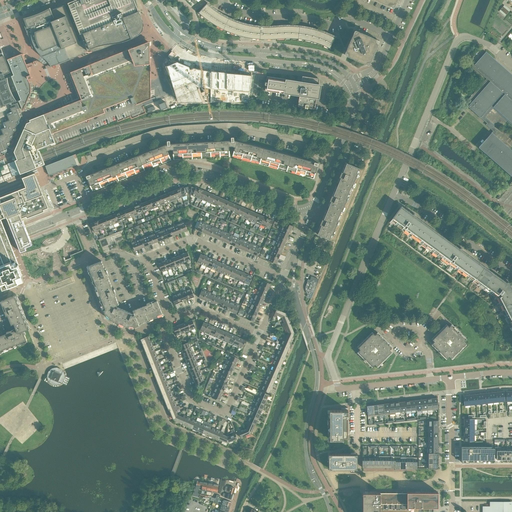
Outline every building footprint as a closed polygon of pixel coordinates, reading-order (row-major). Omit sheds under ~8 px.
[(139,11),(138,11),(135,0),(79,0),(76,1),(70,4),(69,4),(25,21),(25,23),(24,23),(27,29),(28,28),(29,30),(26,31),(30,40),(30,42),(31,43),(31,45),(32,44),(41,56),(42,57),(45,60),(46,61),(47,62),(50,66),(50,67),(66,61),(88,52),(87,51),(92,49),(93,51),(92,52),(119,41),(128,36),(136,33),(138,32),(139,30),(140,29),(141,27),(141,25),(139,10),(139,11)] [(328,35),(321,32),(314,30),(307,28),(299,27),(292,26),(284,26),(270,27),(264,27),(260,27),(254,26),(247,25),(241,24),(237,22),(233,21),(229,19),(225,17),(221,15),(217,12),(213,10),(210,7),(206,4),(199,12),(198,12),(198,13),(204,18),(210,22),(216,26),(220,28),(223,30),(230,33),(237,35),(245,37),(252,39),(259,39),(264,40),(271,40),(285,39),(291,39),(298,39),(301,40),(305,40),(308,41),(311,42),(314,43),(318,44),(320,45),(324,46),(330,49),(330,48),(335,38),(328,35)] [(506,15),(509,12),(503,7),(500,10),(506,15)] [(370,62),(378,44),(379,42),(379,41),(378,40),(376,39),(358,32),(356,31),(355,31),(354,31),(353,33),(345,52),(344,54),(344,55),(345,55),(345,56),(347,56),(365,64),(367,65),(368,65),(369,65),(370,62)] [(44,114),(44,115),(46,121),(47,122),(51,134),(105,113),(104,109),(112,106),(114,113),(117,120),(118,122),(130,117),(131,119),(146,113),(143,106),(159,100),(159,98),(158,96),(151,99),(151,98),(151,95),(151,94),(151,92),(151,91),(151,88),(151,82),(150,44),(150,41),(147,42),(71,72),(71,73),(81,99),(46,113),(44,114)] [(0,151),(6,149),(8,146),(7,143),(9,142),(11,138),(10,136),(12,135),(14,131),(13,129),(15,128),(17,124),(16,122),(18,121),(20,117),(19,115),(22,114),(21,112),(23,111),(23,110),(20,103),(15,105),(15,104),(14,102),(16,101),(16,100),(15,99),(14,98),(13,97),(11,93),(10,89),(9,85),(8,82),(7,78),(12,76),(2,51),(0,48),(0,47),(0,151)] [(511,74),(486,52),(473,67),(477,71),(486,79),(468,99),(471,102),(467,106),(487,123),(485,125),(493,131),(486,139),(481,137),(487,130),(466,111),(458,120),(461,122),(455,129),(474,145),(479,139),(484,141),(478,147),(511,177),(511,74)] [(8,59),(8,60),(14,75),(12,76),(21,100),(19,101),(20,102),(20,103),(23,110),(30,96),(30,94),(31,92),(31,91),(31,89),(31,87),(31,86),(30,84),(30,82),(28,79),(32,78),(30,75),(27,67),(27,65),(26,65),(22,54),(21,54),(15,56),(8,59)] [(177,62),(167,66),(181,102),(248,102),(252,75),(207,71),(203,71),(200,70),(196,69),(192,68),(189,67),(177,62)] [(319,99),(321,85),(318,85),(319,79),(302,76),(301,82),(267,76),(266,82),(265,82),(264,84),(265,85),(265,91),(299,96),(299,99),(298,106),(305,108),(305,109),(307,109),(307,108),(315,109),(316,101),(316,98),(319,99)] [(161,110),(167,108),(165,102),(159,104),(161,110)] [(17,144),(14,152),(16,155),(17,159),(15,160),(17,164),(18,167),(19,171),(20,174),(24,173),(26,172),(32,169),(34,168),(35,168),(36,168),(38,167),(40,166),(45,164),(43,161),(43,159),(41,156),(41,154),(39,151),(38,151),(38,149),(43,147),(45,146),(55,143),(55,142),(53,137),(51,134),(47,122),(46,121),(44,115),(44,114),(30,120),(30,122),(27,123),(19,141),(19,140),(17,144)] [(318,163),(237,141),(237,139),(237,138),(237,137),(236,137),(227,137),(227,141),(201,142),(201,159),(206,158),(206,159),(207,159),(207,158),(215,158),(224,157),(224,158),(225,158),(224,157),(230,157),(229,147),(231,146),(235,147),(232,157),(237,158),(237,159),(238,158),(246,161),(247,161),(254,163),(255,163),(264,166),(265,166),(272,168),(273,168),(281,170),(282,171),(282,170),(291,173),(292,173),(299,175),(300,175),(308,177),(308,178),(309,178),(314,179),(318,163)] [(157,166),(165,162),(166,163),(166,162),(171,160),(167,151),(170,150),(173,150),(173,160),(178,160),(179,160),(188,159),(188,160),(188,159),(196,159),(197,159),(201,159),(201,142),(174,144),(174,140),(165,141),(164,141),(164,142),(163,142),(163,143),(164,145),(86,176),(92,191),(97,189),(97,190),(98,189),(97,189),(106,186),(113,183),(114,183),(123,179),(124,179),(123,179),(131,176),(132,176),(139,173),(140,173),(140,172),(149,169),(150,169),(157,166),(158,166),(157,166)] [(73,155),(45,166),(49,176),(77,165),(73,155)] [(352,188),(358,173),(357,173),(359,168),(345,163),(335,186),(349,192),(351,187),(352,188)] [(48,208),(43,194),(35,173),(22,178),(25,186),(24,188),(0,197),(0,200),(1,203),(0,204),(0,205),(0,278),(4,288),(24,280),(16,258),(10,244),(8,238),(5,231),(1,219),(3,218),(5,217),(7,219),(11,228),(14,236),(16,242),(20,252),(27,249),(26,246),(32,244),(29,237),(26,231),(24,225),(24,223),(22,219),(26,217),(27,219),(44,212),(43,210),(48,208)] [(342,211),(346,202),(348,197),(347,196),(349,192),(335,186),(326,210),(339,215),(341,211),(342,211)] [(188,192),(188,187),(187,187),(184,188),(183,187),(179,189),(182,197),(187,196),(186,193),(188,192)] [(197,198),(201,189),(196,187),(195,188),(192,187),(191,187),(191,192),(193,193),(192,196),(197,198)] [(182,197),(179,189),(174,191),(177,199),(182,197)] [(202,200),(205,191),(201,189),(197,198),(202,200)] [(177,199),(174,191),(169,193),(173,201),(177,199)] [(206,202),(210,193),(205,191),(202,200),(206,202)] [(173,201),(169,193),(164,194),(168,203),(173,201)] [(211,204),(215,195),(210,193),(206,202),(211,204)] [(168,203),(164,194),(160,196),(163,205),(168,203)] [(216,206),(219,197),(215,195),(211,204),(216,206)] [(163,205),(160,196),(155,198),(158,207),(163,205)] [(220,208),(224,199),(219,197),(216,206),(220,208)] [(158,207),(155,198),(150,200),(153,209),(158,207)] [(225,210),(229,201),(224,199),(220,208),(225,210)] [(153,209),(150,200),(145,202),(149,211),(153,209)] [(230,212),(231,210),(234,203),(229,201),(225,210),(230,212)] [(149,211),(145,202),(139,204),(138,205),(141,211),(142,211),(143,210),(144,213),(149,211)] [(237,215),(240,206),(234,204),(234,203),(231,210),(233,211),(232,213),(237,215)] [(142,213),(141,211),(138,205),(133,207),(137,215),(142,213)] [(241,217),(245,208),(240,206),(237,215),(241,217)] [(137,215),(133,207),(129,208),(132,217),(137,215)] [(132,217),(129,208),(124,210),(127,219),(132,217)] [(246,219),(250,210),(245,208),(241,217),(246,219)] [(436,236),(413,219),(416,215),(415,214),(413,214),(410,217),(399,209),(389,223),(391,221),(427,247),(436,236)] [(127,219),(124,210),(119,212),(123,221),(127,219)] [(250,221),(254,212),(250,210),(246,219),(250,221)] [(338,220),(337,220),(339,215),(326,210),(320,225),(321,225),(317,235),(329,239),(331,235),(332,235),(338,220)] [(123,221),(119,212),(115,214),(118,223),(123,221)] [(255,223),(259,215),(254,212),(250,221),(255,223)] [(118,223),(115,214),(110,216),(113,225),(118,223)] [(260,225),(264,217),(259,215),(255,223),(260,225)] [(113,225),(110,216),(105,218),(108,226),(113,225)] [(265,227),(268,219),(264,217),(260,225),(265,227)] [(108,226),(105,218),(100,220),(104,228),(108,226)] [(269,229),(273,221),(268,219),(265,227),(269,229)] [(104,228),(100,220),(96,222),(99,230),(104,228)] [(187,230),(184,221),(179,223),(182,232),(187,230)] [(201,232),(205,223),(200,221),(196,230),(201,232)] [(99,230),(96,222),(91,224),(94,232),(99,230)] [(290,231),(292,226),(284,222),(282,227),(290,231)] [(182,232),(179,223),(174,225),(177,234),(182,232)] [(206,234),(210,225),(205,223),(201,232),(206,234)] [(177,234),(174,225),(169,227),(173,236),(177,234)] [(211,236),(214,227),(210,225),(206,234),(211,236)] [(173,236),(169,227),(164,229),(168,238),(173,236)] [(215,238),(219,229),(214,227),(211,236),(215,238)] [(290,231),(282,227),(280,232),(288,236),(290,231)] [(168,238),(164,229),(160,231),(163,240),(168,238)] [(220,240),(224,231),(219,229),(215,238),(220,240)] [(163,240),(160,231),(155,233),(158,241),(163,240)] [(225,242),(228,233),(224,231),(220,240),(225,242)] [(288,236),(280,232),(278,236),(286,240),(288,236)] [(158,241),(155,233),(150,235),(154,243),(158,241)] [(229,244),(233,235),(228,233),(225,242),(229,244)] [(154,243),(150,235),(145,236),(149,245),(154,243)] [(234,246),(238,238),(233,235),(229,244),(234,246)] [(149,245),(145,236),(141,238),(144,247),(149,245)] [(286,240),(278,236),(276,241),(284,245),(286,240)] [(472,262),(460,253),(462,249),(461,248),(460,247),(458,249),(457,251),(436,236),(427,247),(464,273),(474,281),(482,270),(472,262)] [(144,247),(141,238),(136,240),(139,249),(144,247)] [(239,248),(242,240),(238,238),(234,246),(239,248)] [(139,249),(136,240),(131,242),(134,251),(139,249)] [(243,250),(247,242),(242,240),(239,248),(243,250)] [(282,250),(284,245),(276,241),(274,246),(282,250)] [(248,252),(252,244),(247,242),(243,250),(248,252)] [(253,254),(257,246),(252,244),(248,252),(253,254)] [(258,256),(261,248),(257,246),(253,254),(258,256)] [(280,254),(282,250),(274,246),(271,251),(280,254)] [(278,259),(280,254),(271,251),(269,255),(278,259)] [(191,261),(187,252),(182,254),(186,263),(191,261)] [(186,263),(182,254),(178,256),(181,265),(186,263)] [(202,265),(205,256),(200,254),(197,263),(202,265)] [(276,264),(278,259),(269,255),(267,260),(276,264)] [(181,265),(178,256),(173,258),(176,267),(181,265)] [(206,267),(210,258),(205,256),(202,265),(206,267)] [(176,267),(173,258),(168,260),(172,268),(176,267)] [(211,269),(215,260),(210,258),(206,267),(211,269)] [(172,268),(168,260),(163,262),(167,270),(172,268)] [(216,271),(219,262),(215,260),(211,269),(216,271)] [(96,286),(109,280),(106,273),(108,273),(106,270),(105,270),(101,261),(88,266),(96,286)] [(167,270),(163,262),(158,264),(162,272),(167,270)] [(220,273),(224,264),(219,262),(216,271),(220,273)] [(225,275),(229,266),(224,264),(220,273),(225,275)] [(230,277),(233,268),(229,266),(225,275),(230,277)] [(234,279),(238,270),(233,268),(230,277),(234,279)] [(239,281),(243,272),(238,270),(234,279),(239,281)] [(504,285),(482,270),(474,281),(496,297),(497,295),(498,296),(499,297),(497,298),(505,314),(511,311),(511,312),(511,296),(508,288),(509,286),(508,285),(509,283),(508,282),(507,282),(505,283),(504,285)] [(244,283),(247,274),(243,272),(239,281),(244,283)] [(249,285),(252,277),(247,274),(244,283),(249,285)] [(96,286),(104,305),(117,300),(114,293),(115,292),(114,289),(113,289),(109,280),(96,286)] [(268,289),(270,284),(262,280),(259,285),(268,289)] [(312,292),(316,282),(312,281),(311,283),(307,282),(306,285),(305,287),(305,288),(305,290),(305,291),(306,292),(307,293),(307,295),(308,296),(310,291),(312,292)] [(266,294),(268,289),(259,285),(257,290),(266,294)] [(194,297),(191,288),(186,290),(189,299),(194,297)] [(203,300),(207,291),(202,289),(198,297),(203,300)] [(189,299),(186,290),(181,292),(184,301),(189,299)] [(266,294),(257,290),(255,294),(264,298),(266,294)] [(208,302),(212,293),(207,291),(203,300),(208,302)] [(184,301),(181,292),(176,294),(179,303),(184,301)] [(213,304),(216,295),(212,293),(208,302),(213,304)] [(179,303),(176,294),(171,296),(175,305),(179,303)] [(262,303),(264,298),(255,294),(253,299),(262,303)] [(14,324),(25,319),(15,295),(1,301),(6,316),(8,315),(12,325),(14,324)] [(217,306),(221,297),(216,295),(213,304),(217,306)] [(222,308),(226,299),(221,297),(217,306),(222,308)] [(226,310),(230,301),(226,299),(222,308),(226,310)] [(260,308),(262,303),(253,299),(251,304),(260,308)] [(119,323),(124,310),(117,307),(116,308),(115,308),(114,306),(118,304),(117,300),(104,305),(105,309),(103,310),(105,315),(107,318),(119,323)] [(162,314),(159,306),(157,301),(150,304),(149,302),(146,303),(147,305),(137,309),(142,322),(162,314)] [(231,312),(235,303),(230,301),(226,310),(231,312)] [(236,314),(240,305),(235,303),(231,312),(236,314)] [(258,312),(260,308),(251,304),(249,309),(258,312)] [(142,322),(137,309),(133,311),(134,315),(133,315),(131,315),(132,313),(124,310),(119,323),(131,328),(139,325),(138,323),(142,322)] [(256,317),(258,312),(249,309),(247,313),(256,317)] [(286,313),(276,309),(273,316),(276,317),(277,315),(282,318),(286,313)] [(254,322),(256,317),(247,313),(245,318),(254,322)] [(290,323),(286,313),(282,318),(284,323),(282,324),(283,326),(290,323)] [(0,344),(3,350),(27,341),(23,331),(28,329),(25,319),(14,324),(16,328),(0,334),(0,344)] [(196,328),(192,320),(187,322),(191,330),(196,328)] [(191,330),(187,322),(183,324),(186,332),(191,330)] [(204,333),(208,324),(203,322),(200,331),(204,333)] [(294,333),(290,323),(283,326),(284,329),(286,328),(288,333),(294,333)] [(186,332),(183,324),(178,325),(181,334),(186,332)] [(209,335),(213,326),(208,324),(204,333),(209,335)] [(181,334),(178,325),(173,327),(176,336),(181,334)] [(464,342),(466,340),(451,325),(449,327),(447,325),(432,340),(434,342),(432,344),(447,358),(449,357),(451,358),(466,344),(464,342)] [(214,337),(217,328),(213,326),(209,335),(214,337)] [(218,339),(222,330),(217,328),(214,337),(218,339)] [(223,341),(227,332),(222,330),(218,339),(223,341)] [(230,338),(232,335),(227,332),(223,341),(228,343),(230,338)] [(290,343),(294,333),(288,333),(286,338),(284,337),(282,340),(291,343),(290,343)] [(389,350),(391,348),(376,333),(374,335),(373,333),(358,348),(360,350),(358,352),(373,366),(375,364),(376,366),(391,352),(389,350)] [(232,345),(236,337),(232,335),(230,338),(228,343),(232,345)] [(151,341),(150,338),(149,336),(140,339),(142,344),(151,341)] [(237,347),(241,339),(236,337),(232,345),(237,347)] [(242,349),(246,341),(241,339),(237,347),(242,349)] [(289,348),(291,343),(282,340),(280,345),(289,348)] [(153,346),(151,341),(142,344),(144,349),(153,346)] [(191,347),(189,342),(180,345),(182,350),(191,347)] [(286,353),(289,348),(280,345),(278,350),(286,353)] [(155,351),(153,346),(144,349),(146,354),(155,351)] [(184,355),(193,352),(191,347),(182,350),(184,355)] [(284,358),(286,353),(278,350),(276,355),(284,358)] [(157,356),(155,351),(146,354),(148,359),(157,356)] [(194,356),(193,352),(184,355),(186,360),(194,356)] [(236,363),(238,358),(229,355),(227,359),(236,363)] [(282,363),(284,358),(276,355),(274,360),(282,363)] [(159,361),(157,356),(148,359),(150,364),(159,361)] [(196,361),(194,356),(186,360),(188,365),(196,361)] [(234,368),(236,363),(227,359),(225,364),(234,368)] [(280,368),(282,363),(274,360),(272,365),(280,368)] [(161,366),(159,361),(150,364),(152,370),(161,366)] [(190,369),(198,366),(196,361),(188,365),(190,369)] [(232,373),(234,368),(225,364),(223,369),(232,373)] [(278,373),(280,368),(272,365),(270,369),(278,373)] [(163,371),(161,366),(152,370),(154,375),(163,371)] [(200,371),(198,366),(190,369),(191,374),(200,371)] [(63,375),(62,375),(61,374),(62,372),(62,371),(61,371),(60,370),(59,370),(58,370),(58,369),(57,369),(56,369),(55,369),(54,370),(53,371),(51,370),(50,371),(50,372),(49,373),(49,374),(49,375),(49,376),(49,377),(49,378),(50,379),(49,381),(50,382),(51,382),(52,383),(53,383),(54,383),(55,383),(56,383),(57,383),(58,383),(58,382),(60,383),(61,382),(62,381),(62,380),(63,379),(63,378),(63,377),(63,376),(63,375)] [(230,377),(232,373),(223,369),(221,374),(230,377)] [(276,378),(278,373),(270,369),(267,374),(276,378)] [(165,376),(163,371),(154,375),(156,380),(165,376)] [(202,375),(200,371),(191,374),(193,379),(202,375)] [(228,382),(230,377),(221,374),(219,378),(228,382)] [(274,383),(276,378),(267,374),(265,379),(274,383)] [(204,380),(202,375),(193,379),(195,384),(204,380)] [(167,381),(165,376),(156,380),(158,385),(167,381)] [(226,387),(228,382),(219,378),(217,383),(226,387)] [(271,388),(274,383),(265,379),(263,384),(271,388)] [(169,386),(167,381),(158,385),(160,390),(169,386)] [(224,391),(226,387),(217,383),(215,388),(224,391)] [(269,393),(271,388),(263,384),(261,389),(269,393)] [(171,391),(169,386),(160,390),(162,395),(171,391)] [(222,396),(224,391),(215,388),(213,392),(222,396)] [(173,396),(171,391),(162,395),(164,400),(173,396)] [(266,400),(269,394),(260,391),(258,396),(266,400)] [(219,401),(222,396),(213,392),(211,397),(219,401)] [(175,401),(173,396),(164,400),(166,405),(175,401)] [(264,405),(266,400),(258,396),(256,401),(264,405)] [(177,406),(175,401),(166,405),(168,410),(177,406)] [(262,409),(264,405),(256,401),(254,406),(262,409)] [(178,415),(175,410),(178,409),(177,406),(168,410),(169,410),(173,419),(178,415)] [(260,414),(262,409),(254,406),(252,411),(260,414)] [(330,410),(330,439),(348,439),(348,408),(341,408),(341,410),(330,410)] [(258,419),(260,414),(252,411),(249,416),(258,419)] [(182,424),(186,416),(184,415),(183,417),(178,415),(173,419),(183,423),(182,424)] [(187,427),(191,418),(186,416),(182,424),(187,427)] [(256,424),(258,419),(249,416),(247,421),(255,424),(256,424)] [(192,429),(196,420),(191,418),(187,427),(192,429)] [(197,431),(201,423),(196,420),(192,429),(197,431)] [(250,434),(255,424),(247,421),(246,423),(248,424),(246,429),(250,434)] [(202,433),(206,425),(201,423),(197,431),(202,433)] [(207,435),(211,427),(206,425),(202,433),(207,435)] [(212,437),(216,429),(211,427),(207,435),(212,437)] [(217,440),(221,431),(216,429),(212,437),(217,440)] [(250,434),(246,429),(241,431),(240,429),(238,430),(240,438),(250,434)] [(227,443),(227,437),(222,434),(223,432),(221,431),(217,440),(218,439),(227,443)] [(237,439),(234,431),(232,432),(233,435),(227,437),(227,443),(237,439)] [(469,446),(461,446),(461,462),(469,462),(469,460),(472,460),(473,460),(476,460),(479,460),(480,460),(483,460),(486,460),(487,460),(490,460),(491,460),(494,460),(494,448),(469,448),(469,446)] [(330,454),(330,469),(357,469),(357,454),(330,454)] [(201,490),(203,482),(197,481),(195,489),(194,489),(194,491),(198,492),(198,489),(201,490)] [(437,511),(438,511),(438,492),(422,492),(380,492),(365,492),(364,511),(437,511)] [(511,511),(511,502),(494,503),(494,507),(482,507),(482,511),(511,511)]
